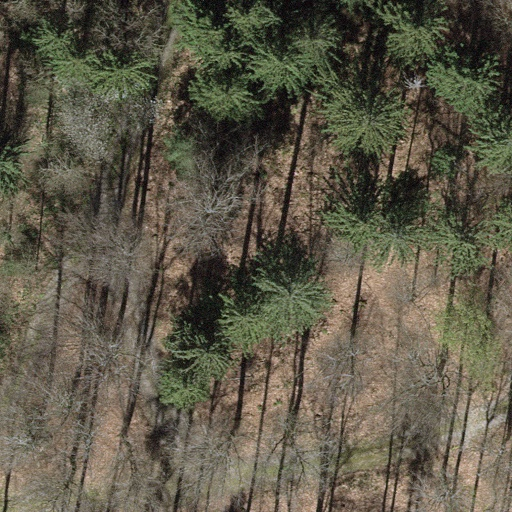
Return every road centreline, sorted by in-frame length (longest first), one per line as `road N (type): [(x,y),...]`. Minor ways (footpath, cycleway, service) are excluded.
road 1 (track): [(0,505),(355,463),(511,414)]
road 2 (track): [(0,419),(98,230),(179,0)]
road 3 (track): [(98,230),(201,485)]
